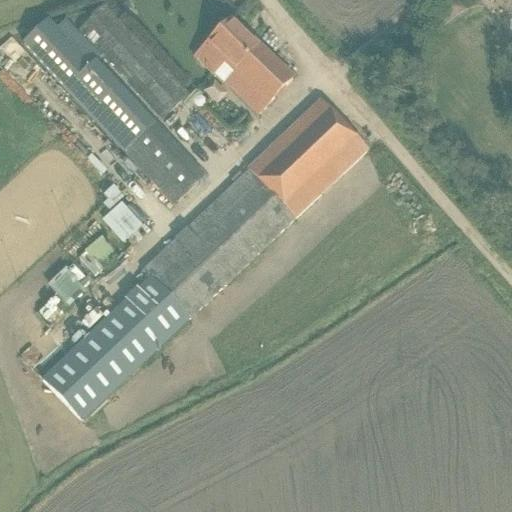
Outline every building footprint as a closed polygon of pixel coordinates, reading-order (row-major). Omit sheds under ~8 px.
[(106,8),(78,34),(160,123),(177,107),(188,97),(187,97),(106,8)] [(216,36),(196,56),(213,73),(222,64),(236,78),(227,87),(257,117),(267,106),(278,96),(292,81),(230,21),(216,36)] [(20,47),(172,208),(202,179),(152,127),(150,129),(47,22),(20,47)] [(403,41),(385,57),(375,68),(386,79),(397,69),(395,67),(412,51),(403,41)] [(319,104),(305,118),(141,273),(148,280),(41,382),(81,424),(366,153),(319,104)] [(437,147),(446,163),(448,162),(458,178),(472,169),(463,154),(463,153),(453,137),(437,147)] [(122,246),(141,229),(121,206),(102,223),(122,246)] [(116,259),(99,239),(94,243),(83,253),(84,255),(78,260),(93,278),(116,259)] [(67,311),(86,293),(65,270),(46,287),(67,311)]
